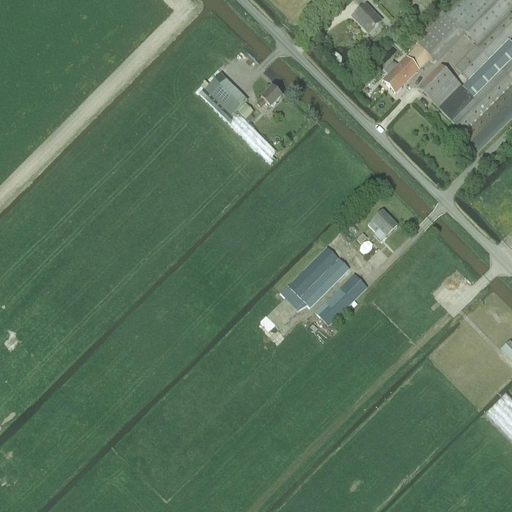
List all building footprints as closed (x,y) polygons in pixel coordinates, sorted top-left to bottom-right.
[(367,36),(381,23),(364,5),(369,0),(359,0),(355,4),(360,10),(351,19),(367,36)] [(477,47),(455,69),(468,82),(511,38),(511,17),(509,14),(511,11),(511,7),(504,0),(461,0),(445,17),(442,13),(413,42),(416,44),(413,47),(415,50),(405,59),(418,72),(431,59),(433,61),(434,61),(432,59),(461,31),(477,47)] [(511,87),(511,85),(511,57),(472,98),(462,88),(440,111),(439,111),(464,135),(457,142),(473,158),(511,118),(511,87)] [(401,89),(418,72),(405,59),(397,67),(393,62),(383,72),(387,76),(382,82),(394,95),(395,94),(398,94),(401,91),(401,89)] [(440,111),(462,88),(440,66),(417,89),(440,111)] [(272,159),(276,154),(235,113),(246,102),(225,81),(216,90),(212,86),(205,92),(204,91),(199,95),(270,166),(275,161),(272,159)] [(270,109),(281,99),(271,89),(260,100),(261,101),(256,106),(260,110),(265,105),(270,109)] [(371,223),(367,227),(374,234),(372,236),(379,244),(385,238),(396,227),(381,212),(371,223)] [(362,235),(356,242),(360,246),(366,240),(362,235)] [(308,309),(322,295),(323,295),(348,270),(326,249),(287,288),(279,296),(284,301),(266,320),(265,319),(259,325),(268,334),(274,328),(278,332),(297,314),(307,308),(308,309)] [(328,328),(366,289),(353,276),(314,315),(328,328)] [(329,328),(324,332),(331,339),(335,334),(329,328)] [(511,346),(508,343),(499,352),(511,365),(511,364),(511,346)] [(511,402),(506,396),(487,414),(511,439),(511,402)]
